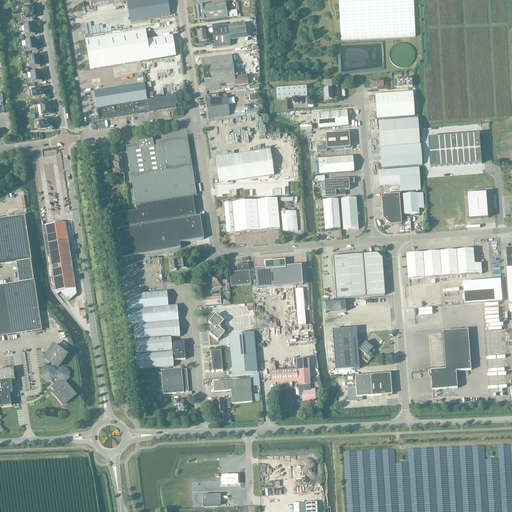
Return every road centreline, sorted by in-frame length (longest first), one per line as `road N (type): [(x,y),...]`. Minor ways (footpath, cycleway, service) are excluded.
road 1 (tertiary): [(104,399),(62,140)]
road 2 (tertiary): [(203,433),(405,424)]
road 3 (unclassified): [(203,433),(191,282),(217,252)]
road 4 (unclassified): [(405,424),(393,238)]
road 5 (unclassified): [(217,252),(373,239)]
road 6 (unclassified): [(373,239),(361,89)]
road 7 (unknown): [(496,169),(488,133),(466,127),(431,135),(429,166),(451,170)]
road 8 (unknown): [(399,330),(470,321),(479,334),(479,368),(469,387)]
road 9 (tertiary): [(62,140),(41,0)]
road 10 (unclassified): [(65,0),(86,136)]
road 11 (unclassified): [(217,252),(196,120)]
road 12 (unclassified): [(196,120),(178,0)]
